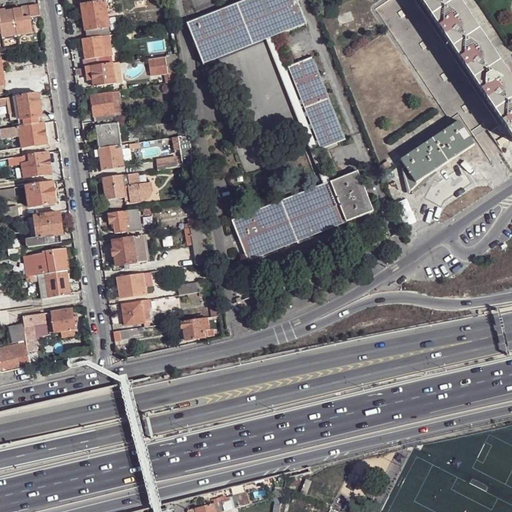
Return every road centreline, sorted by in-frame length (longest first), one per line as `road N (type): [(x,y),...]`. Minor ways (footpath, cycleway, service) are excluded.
road 1 (motorway): [(511,339),(0,465)]
road 2 (motorway): [(0,499),(511,380)]
road 3 (motorway): [(511,326),(0,427)]
road 4 (motorway): [(91,511),(511,408)]
road 5 (residential): [(53,0),(115,375)]
road 6 (secondary): [(511,187),(376,282),(242,342)]
road 7 (motorway): [(511,297),(379,299),(307,329),(242,342)]
road 8 (secondary): [(242,342),(115,375)]
